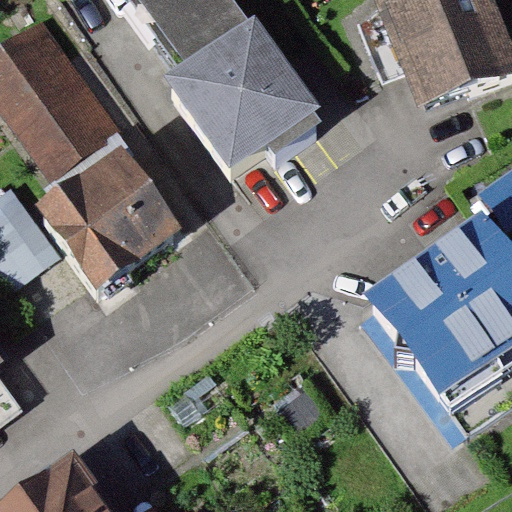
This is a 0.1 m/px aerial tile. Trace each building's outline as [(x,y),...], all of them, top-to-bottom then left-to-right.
[(229,0),(149,0),(128,14),(183,93),(258,42),(229,0)] [(511,58),(492,0),(404,0),(380,8),(414,110),(511,77),(511,58)] [(44,28),(0,56),(0,126),(41,189),(117,140),(44,28)] [(183,93),(168,104),(230,192),(320,129),(258,42),(183,93)] [(109,163),(19,225),(81,313),(171,251),(109,163)] [(511,269),(488,235),(367,319),(462,454),(511,419),(511,269)] [(85,511),(62,479),(14,511),(85,511)]
